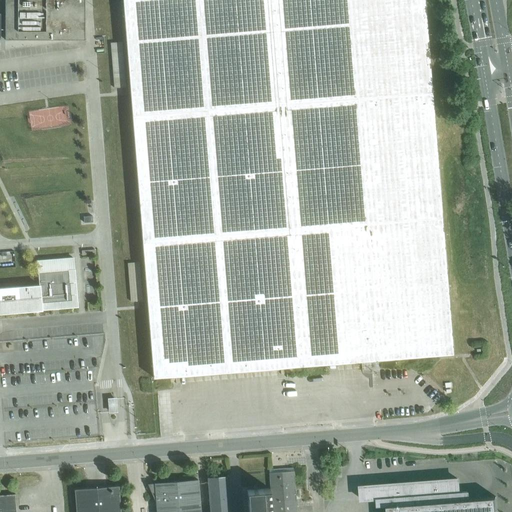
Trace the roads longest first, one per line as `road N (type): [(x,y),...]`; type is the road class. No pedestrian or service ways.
road 1 (unclassified): [(0,463),(361,433)]
road 2 (primary): [(485,75),(511,236)]
